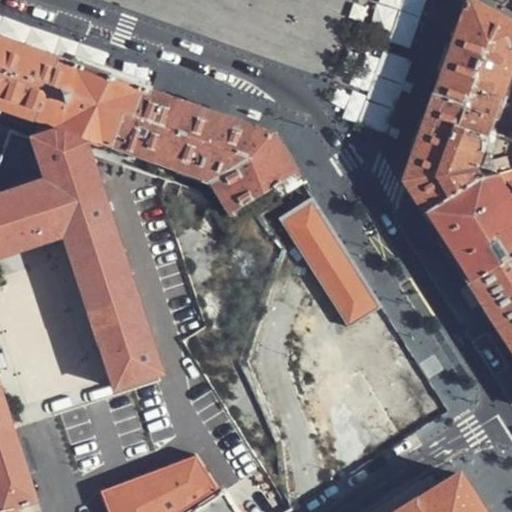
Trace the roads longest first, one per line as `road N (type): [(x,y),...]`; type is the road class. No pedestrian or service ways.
road 1 (tertiary): [(42,0),(258,70),(313,96),(343,130),(506,410)]
road 2 (residential): [(339,511),(506,410)]
